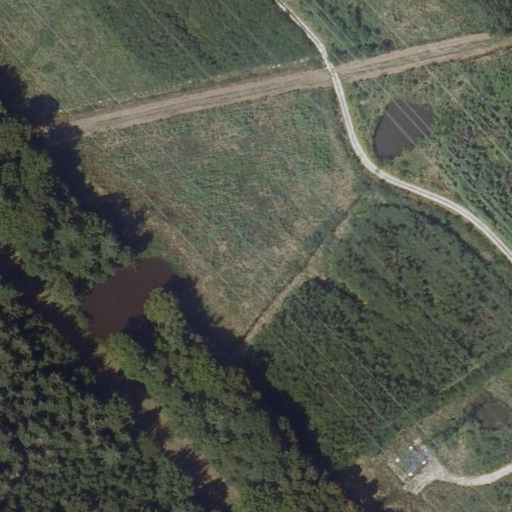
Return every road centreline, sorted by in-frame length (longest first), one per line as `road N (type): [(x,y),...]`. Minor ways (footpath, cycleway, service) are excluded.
road 1 (track): [(511,35),(0,141)]
road 2 (track): [(511,260),(454,207),(385,180),(362,162),(312,34),(279,0)]
road 3 (track): [(0,258),(231,511)]
